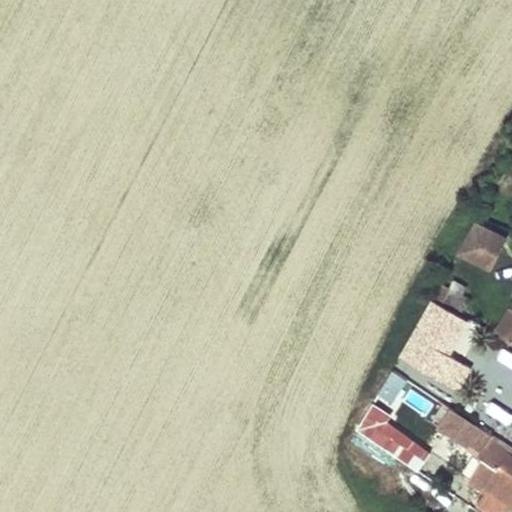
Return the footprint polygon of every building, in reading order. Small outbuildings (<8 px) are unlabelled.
[(459,253),(489,268),(504,240),(475,225),(459,253)] [(465,286),(453,280),(448,289),(442,285),(433,299),(461,314),(469,300),(460,295),(465,286)] [(468,364),(448,353),(466,319),(432,300),(401,356),(456,387),(468,364)] [(511,312),(510,312),(496,335),(511,344),(511,312)] [(350,438),(409,483),(433,451),(374,406),(350,438)] [(461,418),(454,429),(483,449),(491,438),(461,418)] [(491,480),(476,504),(486,511),(507,511),(511,506),(511,458),(508,455),(498,471),(485,462),(479,473),(491,480)]
